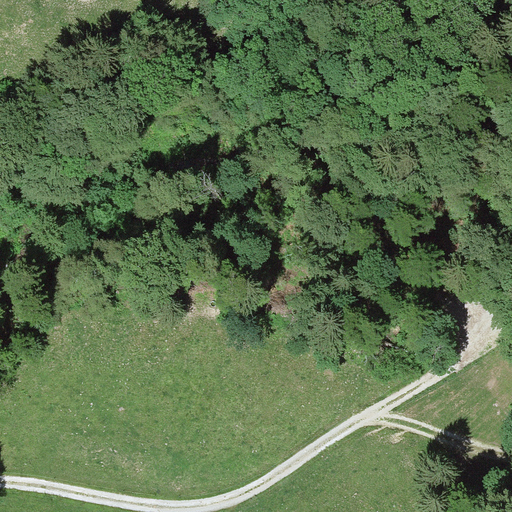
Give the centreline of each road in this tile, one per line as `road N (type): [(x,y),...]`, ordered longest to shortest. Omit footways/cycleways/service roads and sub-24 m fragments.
road 1 (track): [(0,476),(131,501),(209,502),(278,476),(371,405),(437,374),(511,297)]
road 2 (track): [(371,405),(436,439),(511,447)]
